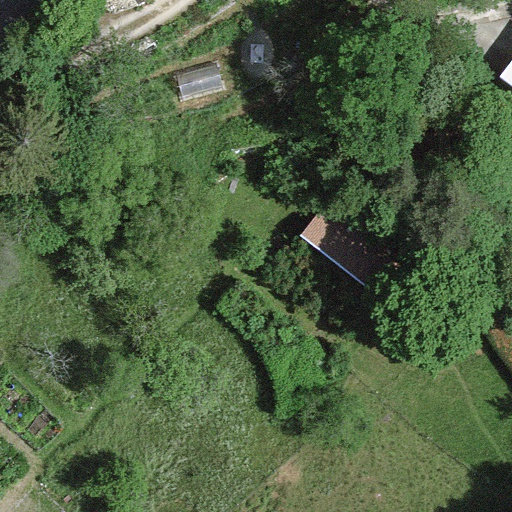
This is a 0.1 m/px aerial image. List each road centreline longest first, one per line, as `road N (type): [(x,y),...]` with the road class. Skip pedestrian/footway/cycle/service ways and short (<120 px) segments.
road 1 (residential): [(0,98),(171,0)]
road 2 (residential): [(386,0),(441,15),(511,6)]
